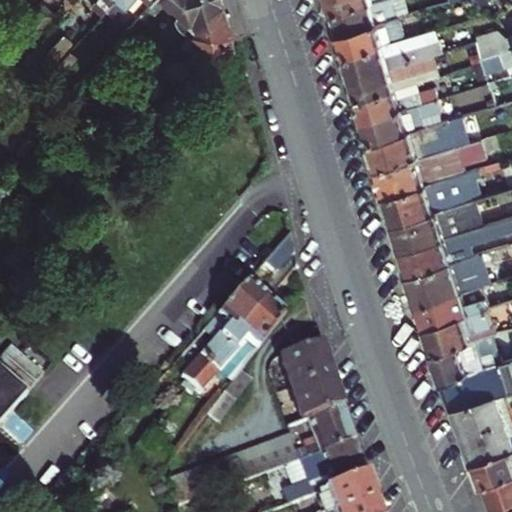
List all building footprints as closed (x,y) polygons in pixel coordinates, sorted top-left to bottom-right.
[(114,0),(125,9),(133,0),(144,0),(149,5),(152,0),(114,0)] [(218,0),(165,0),(180,13),(177,17),(179,20),(181,23),(185,26),(188,29),(192,30),(195,27),(218,0)] [(212,52),(230,31),(225,13),(223,6),(221,0),(218,0),(195,27),(192,30),(194,32),(193,33),(212,52)] [(329,0),(333,12),(374,0),(329,0)] [(336,23),(339,33),(401,16),(411,13),(406,0),(374,0),(333,12),(336,23)] [(464,0),(467,9),(491,2),(490,0),(464,0)] [(342,44),(345,55),(407,37),(401,16),(339,33),(342,44)] [(390,64),(391,66),(435,54),(445,52),(438,28),(407,37),(345,55),(349,67),(352,79),(372,73),(371,69),(390,64)] [(511,49),(508,38),(499,29),(477,36),(479,41),(483,58),(511,49)] [(511,48),(511,49),(483,58),(484,64),(487,74),(511,66),(511,48)] [(355,88),(358,98),(419,82),(439,76),(437,67),(438,66),(435,54),(391,66),(390,64),(371,69),(372,73),(352,79),(355,88)] [(487,74),(484,64),(477,66),(480,78),(488,76),(487,74)] [(361,109),(365,120),(440,97),(437,86),(421,91),(419,82),(358,98),(361,109)] [(368,132),(371,144),(445,122),(442,111),(444,111),(440,97),(365,120),(368,132)] [(445,122),(371,144),(375,157),(379,170),(472,143),(464,116),(445,122)] [(482,140),(472,143),(379,170),(383,183),(387,197),(465,174),(463,167),(488,159),(482,140)] [(391,211),(396,224),(479,200),(485,198),(479,179),(483,178),(480,169),(465,174),(387,197),(391,211)] [(403,251),(487,225),(479,200),(396,224),(399,238),(403,251)] [(410,274),(476,254),(474,245),(511,233),(511,217),(487,225),(403,251),(407,262),(410,274)] [(420,306),(479,287),(485,285),(489,284),(480,253),(476,254),(410,274),(415,290),(420,306)] [(256,293),(246,284),(201,334),(212,343),(199,358),(181,377),(185,381),(190,386),(265,301),(256,293)] [(427,327),(492,307),(485,285),(479,287),(420,306),(423,316),(427,327)] [(434,351),(497,332),(498,332),(496,325),(501,323),(500,320),(510,317),(510,318),(511,317),(511,300),(492,307),(427,327),(430,339),(434,351)] [(274,309),(265,301),(190,386),(200,395),(218,374),(231,385),(240,373),(283,317),(274,309)] [(328,368),(315,329),(289,338),(294,353),(276,359),(298,425),(305,421),(342,407),(328,368)] [(440,366),(445,380),(505,361),(502,354),(503,354),(497,332),(434,351),(440,366)] [(0,422),(4,419),(42,375),(11,348),(0,359),(0,422)] [(449,393),(455,408),(499,394),(505,393),(511,390),(511,359),(505,361),(445,380),(449,393)] [(231,385),(207,417),(217,425),(251,382),(240,373),(231,385)] [(190,386),(185,381),(180,387),(175,382),(169,389),(179,398),(184,391),(190,386)] [(499,394),(500,396),(511,429),(511,412),(505,393),(499,394)] [(511,449),(511,429),(500,396),(499,394),(455,408),(465,436),(475,463),(511,449)] [(298,462),(354,442),(348,424),(342,407),(305,421),(312,441),(301,445),(303,449),(292,453),(287,437),(165,482),(178,507),(286,467),(298,462)] [(298,502),(318,494),(366,476),(360,459),(354,442),(298,462),(286,467),(298,502)] [(479,475),(484,487),(511,477),(511,449),(475,463),(479,475)] [(318,494),(324,511),(378,511),(374,500),(366,476),(318,494)] [(511,477),(484,487),(492,511),(494,511),(511,505),(511,477)]
